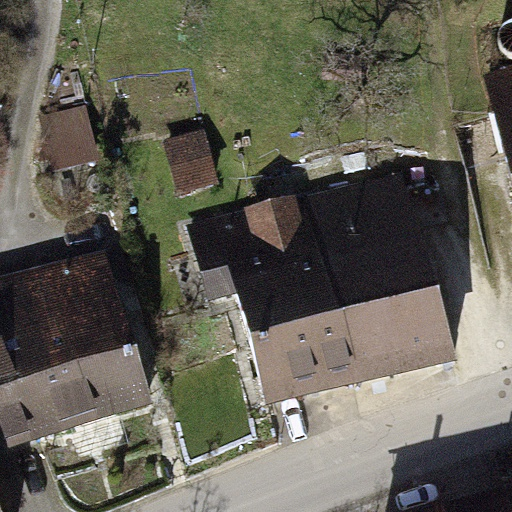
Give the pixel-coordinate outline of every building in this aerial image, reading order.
[(511,71),(493,76),(511,154),(511,71)] [(91,112),(42,126),(57,175),(106,160),(91,112)] [(207,131),(167,141),(182,198),(222,188),(207,131)] [(466,365),(414,167),(195,224),(218,309),(253,300),(283,413),(466,365)] [(116,245),(0,280),(0,451),(3,461),(167,411),(116,245)] [(0,511),(15,511),(0,471),(0,511)]
